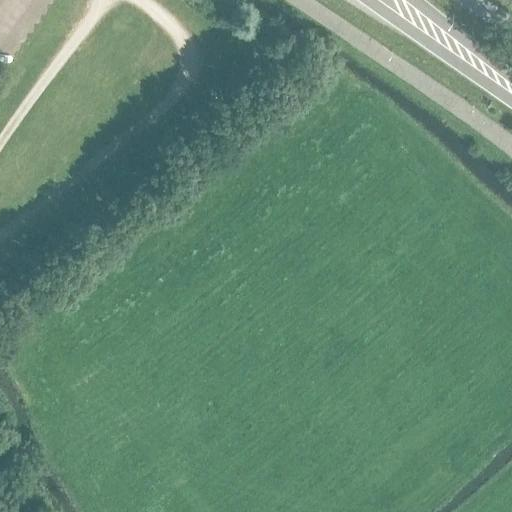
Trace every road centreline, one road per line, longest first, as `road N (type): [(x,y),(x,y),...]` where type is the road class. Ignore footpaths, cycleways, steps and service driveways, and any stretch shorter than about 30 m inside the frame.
road 1 (unclassified): [(297,0),(511,148)]
road 2 (secondary): [(372,0),(511,100)]
road 3 (secondary): [(511,76),(414,0)]
